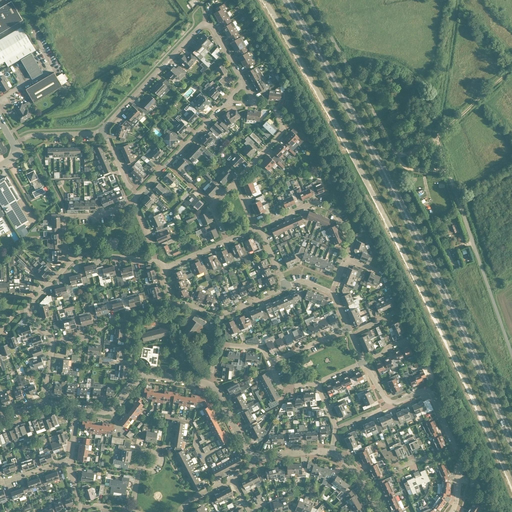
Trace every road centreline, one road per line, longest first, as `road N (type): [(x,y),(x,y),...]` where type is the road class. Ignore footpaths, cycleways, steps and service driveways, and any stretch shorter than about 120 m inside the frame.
road 1 (primary): [(511,442),(423,246),(288,0)]
road 2 (residential): [(242,83),(211,27),(201,25),(102,132)]
road 3 (unclassified): [(511,357),(447,175)]
road 4 (unclassified): [(392,146),(308,0)]
road 5 (residential): [(259,226),(324,205),(345,233),(344,258)]
road 6 (residential): [(138,194),(226,101)]
